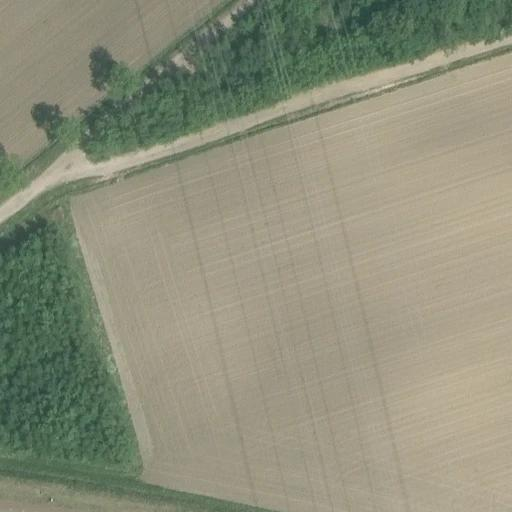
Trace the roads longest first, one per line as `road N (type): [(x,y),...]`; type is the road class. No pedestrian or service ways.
road 1 (track): [(511,24),(51,178)]
road 2 (track): [(51,178),(248,0)]
